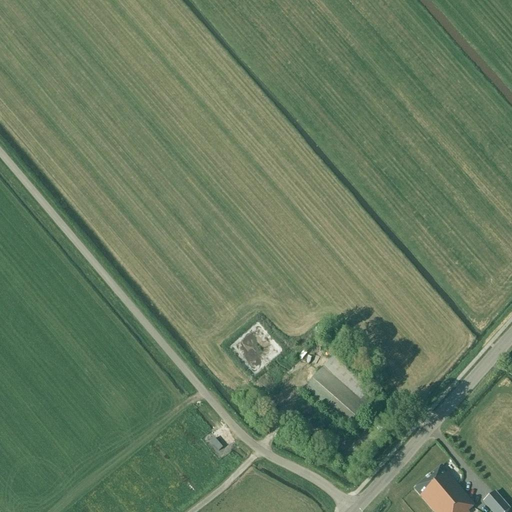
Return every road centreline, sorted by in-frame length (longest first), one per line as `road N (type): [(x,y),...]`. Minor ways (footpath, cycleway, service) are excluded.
road 1 (unclassified): [(0,152),(259,451),(342,499)]
road 2 (tertiary): [(354,509),(511,334)]
